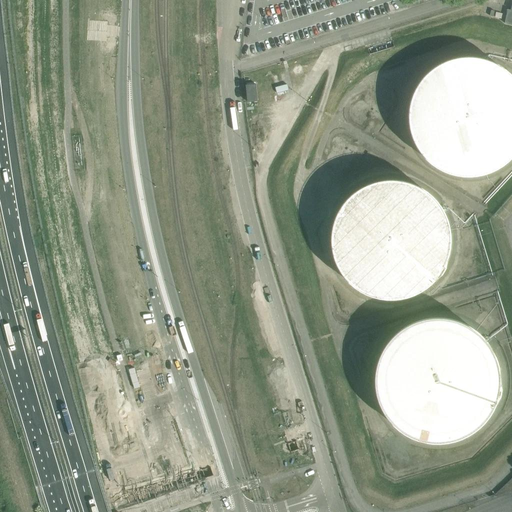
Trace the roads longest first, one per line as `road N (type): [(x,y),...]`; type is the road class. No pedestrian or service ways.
road 1 (secondary): [(241,511),(155,227),(132,0)]
road 2 (secondary): [(126,0),(120,100),(138,234),(219,511)]
road 3 (unclassified): [(227,0),(241,181),(332,493)]
road 4 (motorway): [(90,511),(0,164)]
road 5 (motorway): [(0,287),(64,511)]
